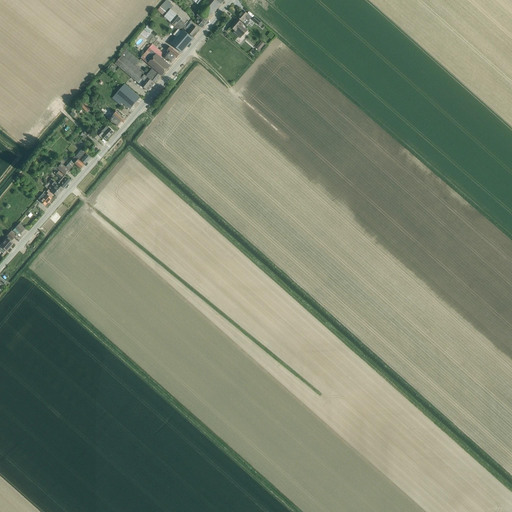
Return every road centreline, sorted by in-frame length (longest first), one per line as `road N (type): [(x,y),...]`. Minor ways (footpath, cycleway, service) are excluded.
road 1 (unclassified): [(0,269),(189,52)]
road 2 (unclassified): [(287,138),(189,52)]
